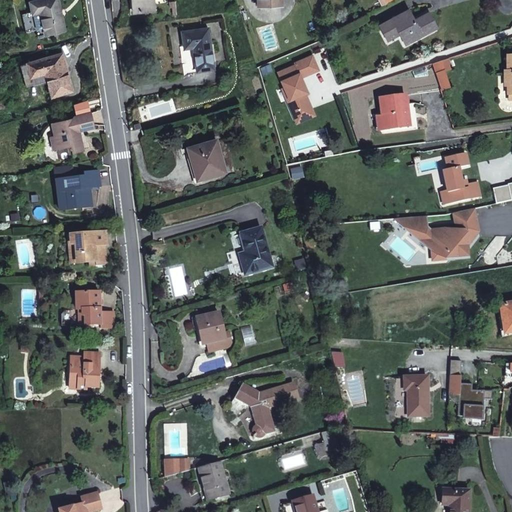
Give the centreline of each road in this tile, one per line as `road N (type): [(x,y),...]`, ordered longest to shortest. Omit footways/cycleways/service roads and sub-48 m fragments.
road 1 (residential): [(98,0),(137,319),(140,511)]
road 2 (unknown): [(249,215),(130,243)]
